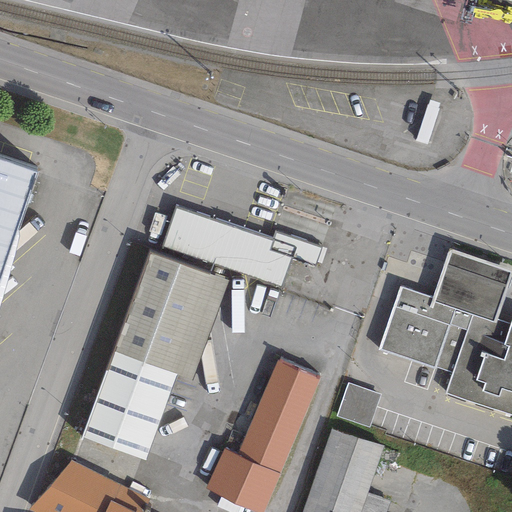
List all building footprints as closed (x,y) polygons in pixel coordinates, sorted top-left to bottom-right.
[(380,101),(372,131),(431,148),(440,118),(380,101)] [(0,280),(36,176),(0,163),(0,280)] [(272,241),(174,207),(160,247),(281,289),(291,258),(269,250),(272,241)] [(275,231),(272,241),(269,250),(291,258),(314,266),(321,246),(275,231)] [(442,268),(430,301),(492,322),(504,288),(510,271),(448,249),(442,268)] [(227,281),(148,253),(82,437),(144,459),(174,375),(191,381),(227,281)] [(509,324),(399,287),(378,349),(394,355),(451,374),(444,393),(511,415),(511,392),(501,389),(498,398),(482,393),(485,383),(476,380),(484,356),(501,362),(507,346),(502,345),(509,324)] [(511,318),(509,324),(502,345),(507,346),(501,362),(484,356),(476,380),(485,383),(482,393),(498,398),(501,389),(511,392),(511,318)] [(261,511),(318,380),(275,362),(235,455),(223,449),(205,491),(253,511),(261,511)] [(381,396),(347,384),(335,417),(369,429),(381,396)] [(383,447),(330,428),(301,511),(385,511),(389,502),(366,494),(383,447)] [(140,511),(147,499),(70,461),(29,507),(27,511),(140,511)]
